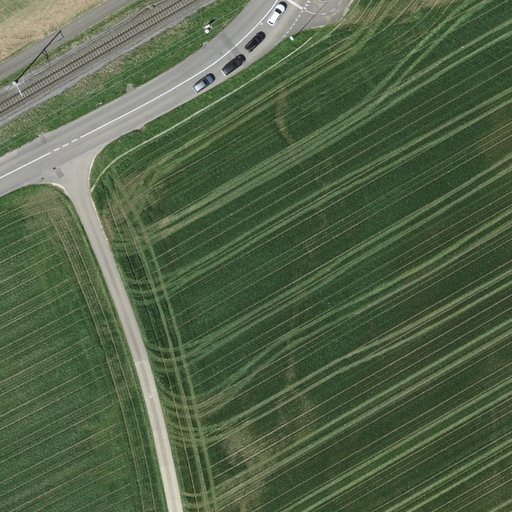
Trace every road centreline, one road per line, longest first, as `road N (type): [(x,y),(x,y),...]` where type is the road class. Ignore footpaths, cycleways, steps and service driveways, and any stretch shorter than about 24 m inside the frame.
road 1 (track): [(60,147),(140,355),(173,511)]
road 2 (primary): [(0,178),(191,77),(243,38),(276,0)]
